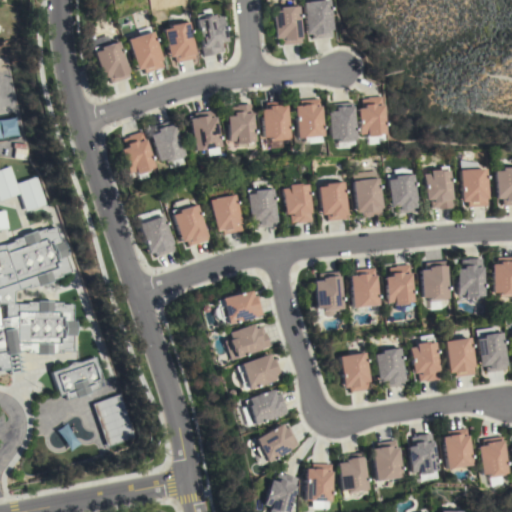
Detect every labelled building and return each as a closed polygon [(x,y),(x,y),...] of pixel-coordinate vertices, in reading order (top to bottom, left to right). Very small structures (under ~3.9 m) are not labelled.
[(301,2),(327,0),(331,37),(311,39),(310,34),(304,34),(301,2)] [(299,43),(279,45),(278,38),(272,38),(270,11),(277,10),(276,8),(296,6),(299,43)] [(201,56),(194,20),(195,19),(194,15),(201,14),(202,16),(212,14),(213,17),(220,16),(225,41),(220,42),(222,51),(215,53),(201,56)] [(161,29),(167,28),(167,26),(186,22),(193,58),(174,62),(172,56),(166,57),(161,29)] [(142,73),(141,68),(135,70),(125,39),(150,31),(161,67),(142,73)] [(128,77),(109,83),(107,76),(100,79),(92,52),(91,48),(98,46),(98,47),(116,41),(128,77)] [(384,133),(377,134),(377,135),(365,137),(365,134),(357,135),(355,108),(361,108),(360,99),(367,99),(366,97),(381,96),(384,133)] [(294,138),(291,109),(291,106),(298,105),(297,100),(317,99),(320,136),(294,138)] [(257,109),(264,109),(263,102),(283,101),(286,139),(267,141),(267,137),(260,137),(257,109)] [(324,112),(331,111),(330,104),(349,102),(353,141),(335,142),(335,141),(334,141),(334,138),(327,139),(324,112)] [(223,116),(231,116),(231,112),(229,112),(228,107),(235,106),(234,105),(248,104),(252,141),(251,141),(251,145),(244,146),(244,143),(233,144),(233,141),(226,141),(223,116)] [(191,150),(186,121),(187,121),(186,119),(192,118),(191,113),(211,110),(217,146),(191,150)] [(0,119),(0,137),(16,135),(13,118),(0,119)] [(147,135),(153,133),(151,126),(170,120),(172,125),(171,126),(182,157),(164,163),(162,159),(156,161),(147,135)] [(140,131),(142,139),(151,167),(145,169),(145,170),(134,174),(133,171),(126,173),(118,149),(123,147),(120,139),(127,137),(126,136),(140,131)] [(485,206),(465,206),(465,201),(458,202),(457,170),(459,170),(458,160),(476,162),(476,168),(484,169),(485,206)] [(0,168),(8,166),(15,184),(35,176),(45,204),(24,211),(18,194),(0,200),(0,168)] [(450,208),(436,209),(436,207),(429,208),(429,199),(423,200),(421,174),(429,173),(428,170),(439,169),(439,167),(447,166),(450,208)] [(493,171),(500,170),(499,168),(511,167),(511,204),(500,205),(500,198),(494,198),(493,171)] [(350,173),(374,170),(375,178),(377,178),(379,208),(377,208),(378,215),(360,217),(359,212),(353,213),(350,173)] [(385,179),(392,179),(392,175),(411,173),(415,211),(395,214),(394,206),(388,207),(385,179)] [(325,221),(324,214),(318,215),(315,187),(322,186),(321,183),(340,180),(345,218),(325,221)] [(295,223),(295,222),(288,222),(287,214),(282,214),(279,189),(287,188),(286,185),(300,183),(300,185),(305,184),(309,222),(295,223)] [(274,226),(254,228),(253,221),(247,221),(244,194),(245,194),(245,190),(251,189),(251,191),(270,189),(274,226)] [(206,200),(232,194),(240,230),(221,235),(219,229),(213,231),(206,200)] [(170,215),(171,214),(169,210),(176,208),(176,210),(194,204),(206,240),(186,246),(184,240),(178,242),(170,215)] [(154,257),(152,252),(146,254),(136,224),(160,215),(172,250),(154,257)] [(0,244),(2,244),(3,245),(12,242),(12,240),(21,236),(35,230),(35,232),(44,228),(45,230),(55,227),(61,242),(63,241),(69,255),(65,256),(70,271),(61,275),(61,276),(52,280),(52,281),(38,286),(37,284),(28,288),(28,286),(13,292),(13,304),(26,304),(26,302),(36,302),(36,301),(51,301),(51,302),(62,302),(62,304),(72,304),(72,321),(75,321),(75,335),(71,335),(71,352),(61,352),(61,353),(51,353),(51,355),(36,355),(36,353),(26,353),(26,351),(20,351),(20,353),(7,355),(9,369),(0,370),(0,244)] [(511,296),(497,296),(497,292),(489,292),(488,264),(495,264),(494,257),(511,256),(511,296)] [(481,296),(474,296),(474,297),(462,298),(462,295),(454,295),(453,269),(459,269),(458,260),(465,260),(465,259),(480,258),(481,296)] [(446,298),(445,298),(445,300),(427,301),(427,300),(426,300),(426,297),(419,298),(417,270),(423,269),(422,263),(443,261),(446,298)] [(411,302),(404,302),(404,304),(392,305),(392,302),(384,303),(382,277),(387,277),(386,268),(393,267),(393,266),(407,264),(411,302)] [(346,276),(353,275),(352,270),(372,268),(376,304),(350,307),(346,276)] [(321,308),(314,309),(311,284),(311,281),(317,281),(316,274),(337,271),(338,279),(337,279),(340,310),(331,311),(332,313),(330,316),(324,317),(321,315),(321,308)] [(260,315),(224,324),(222,316),(218,317),(215,307),(219,306),(217,298),(248,290),(250,296),(255,295),(260,315)] [(268,346),(258,349),(228,359),(222,341),(225,340),(228,339),(225,332),(250,323),(251,329),(260,326),(262,333),(263,332),(268,346)] [(472,339),(479,338),(479,334),(498,331),(504,369),(484,372),(483,365),(477,366),(472,339)] [(440,341),(466,337),(472,374),(452,377),(451,372),(445,373),(440,341)] [(406,348),(412,347),(412,343),(423,342),(422,339),(430,338),(431,342),(432,342),(437,379),(423,381),(423,380),(416,381),(414,372),(409,373),(406,348)] [(402,385),(381,388),(380,381),(374,382),(370,354),(377,353),(376,351),(396,348),(402,385)] [(335,356),(361,352),(367,389),(347,392),(346,387),(340,388),(335,356)] [(280,377),(272,380),(271,380),(245,389),(242,382),(238,383),(235,373),(239,371),(236,364),(264,354),(264,355),(266,354),(268,360),(273,358),(280,377)] [(93,356),(101,380),(96,382),(98,388),(88,392),(89,393),(75,398),(75,397),(65,400),(63,394),(58,396),(49,372),(65,367),(65,366),(70,362),(78,362),(93,356)] [(285,413),(279,415),(279,414),(247,424),(239,401),(244,399),(243,398),(270,389),(272,395),(278,393),(285,413)] [(118,394),(133,437),(105,446),(90,404),(118,394)] [(295,445),(263,462),(259,455),(255,457),(250,448),(254,446),(250,439),(278,424),(281,429),(286,427),(295,445)] [(439,437),(444,436),(444,431),(464,428),(469,465),(443,468),(439,437)] [(434,470),(427,471),(428,473),(416,475),(415,472),(408,473),(404,447),(410,446),(408,437),(415,436),(415,435),(429,433),(434,470)] [(474,446),(480,445),(480,439),(500,436),(505,473),(504,473),(505,475),(499,476),(501,478),(501,481),(500,484),(490,485),(488,483),(487,480),(487,478),(487,477),(487,476),(486,476),(486,473),(479,474),(474,446)] [(368,449),(374,448),(374,443),(394,440),(399,476),(373,480),(368,449)] [(335,463),(340,463),(339,456),(360,452),(365,489),(365,491),(354,493),(353,494),(350,495),(349,493),(347,494),(347,492),(346,492),(346,490),(339,491),(335,463)] [(329,464),(328,501),(301,500),(302,469),(309,469),(309,463),(329,464)] [(295,478),(292,488),(291,487),(283,511),(272,511),(265,510),(266,507),(259,505),(267,480),(272,481),(274,473),(281,475),(281,474),(295,478)]
